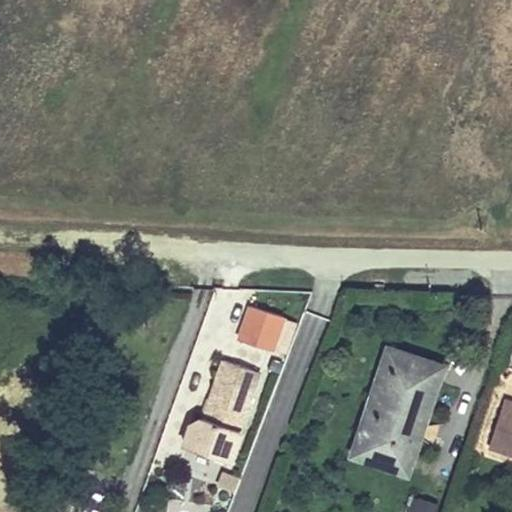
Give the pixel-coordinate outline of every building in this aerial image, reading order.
[(298,324),(246,306),(235,339),(287,356),(298,324)] [(386,441),(405,447),(428,381),(440,385),(447,364),(386,344),(349,454),(378,464),(386,441)] [(186,423),(179,445),(231,462),(261,374),(219,360),(200,418),(197,417),(186,423)] [(440,385),(428,381),(405,447),(386,441),(378,464),(409,474),(440,385)] [(487,448),(511,455),(511,401),(503,399),(487,448)] [(408,495),(403,511),(434,511),(437,502),(408,495)]
